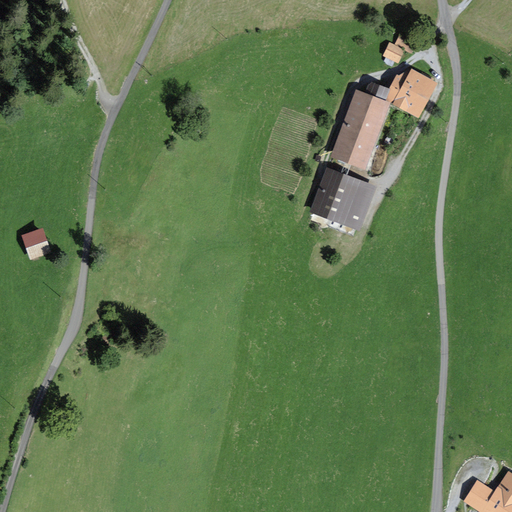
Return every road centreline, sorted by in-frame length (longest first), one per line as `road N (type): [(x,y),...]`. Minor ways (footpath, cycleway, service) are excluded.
road 1 (residential): [(168,0),(102,144),(78,312),(2,511)]
road 2 (residential): [(434,511),(444,357),(439,222),(457,86),(442,0)]
road 3 (track): [(62,0),(104,99),(116,108)]
